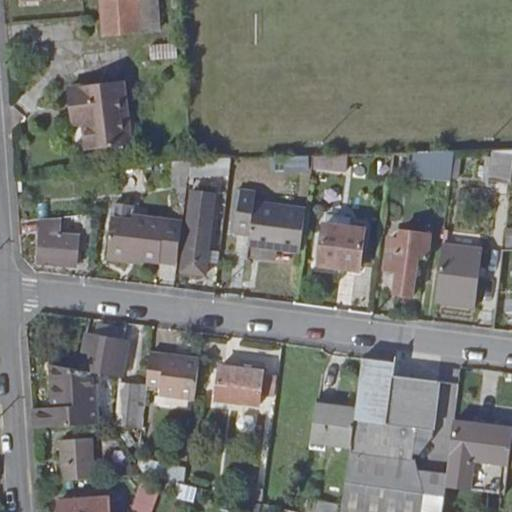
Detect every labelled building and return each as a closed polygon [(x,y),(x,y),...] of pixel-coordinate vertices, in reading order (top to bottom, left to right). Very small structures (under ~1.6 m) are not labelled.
[(105,0),(109,36),(143,34),(140,0),(105,0)] [(176,42),(149,45),(150,61),(177,58),(176,42)] [(72,91),(75,111),(85,110),(86,126),(89,152),(133,148),(126,85),(72,91)] [(85,110),(75,111),(76,128),(86,126),(85,110)] [(511,184),(511,152),(497,152),(494,182),(511,184)] [(429,154),(398,155),(395,173),(434,178),(437,154),(429,154)] [(455,181),(459,154),(437,154),(434,178),(455,181)] [(284,157),(284,170),(307,170),(307,158),(284,157)] [(351,157),(329,158),(329,176),(351,176),(351,157)] [(236,161),(193,163),(191,177),(234,176),(236,161)] [(303,255),(309,211),(259,204),(261,195),(242,193),(237,236),(252,238),(251,248),(303,255)] [(207,265),(209,252),(216,198),(195,194),(184,275),(206,277),(207,265)] [(135,260),(140,220),(136,219),(135,226),(116,223),(110,261),(131,264),(132,259),(135,260)] [(63,220),(45,221),(39,262),(76,267),(82,238),(62,236),(63,220)] [(185,226),(140,220),(135,260),(145,261),(180,266),(185,226)] [(368,233),(329,227),(322,266),(361,272),(368,233)] [(431,258),(435,237),(406,234),(404,242),(396,241),(391,254),(389,272),(402,273),(399,295),(417,297),(423,258),(431,258)] [(486,251),(446,246),(439,305),(478,310),(486,251)] [(222,266),(224,254),(209,252),(207,265),(222,266)] [(98,325),(96,337),(125,341),(126,330),(98,325)] [(53,404),(34,406),(36,429),(100,425),(96,372),(107,374),(124,377),(128,342),(125,341),(96,337),(89,336),(84,371),(51,363),(53,404)] [(203,360),(153,354),(149,385),(163,388),(162,397),(197,400),(203,360)] [(399,366),(366,360),(358,414),(353,450),(344,511),(425,511),(428,500),(425,500),(413,464),(413,458),(419,458),(431,442),(432,435),(434,435),(440,385),(397,378),(399,366)] [(281,376),(281,375),(223,367),(219,400),(276,410),(281,376)] [(144,429),(149,389),(125,386),(121,427),(144,429)] [(313,445),(353,450),(358,414),(317,408),(313,445)] [(470,487),(478,427),(458,425),(450,484),(470,487)] [(508,492),(511,465),(511,431),(478,427),(470,487),(508,492)] [(57,439),(60,483),(92,480),(89,437),(57,439)] [(183,480),(185,469),(160,465),(159,476),(183,480)] [(152,511),(161,489),(142,482),(130,511),(152,511)] [(111,511),(111,500),(61,504),(61,511),(111,511)] [(446,511),(448,503),(428,500),(425,511),(446,511)]
